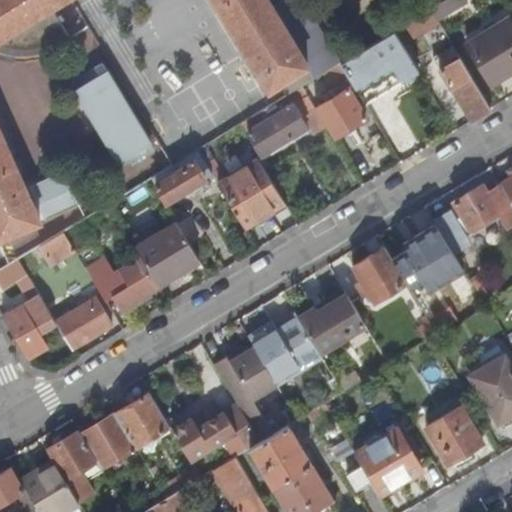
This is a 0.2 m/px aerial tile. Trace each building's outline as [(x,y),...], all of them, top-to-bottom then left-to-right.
[(213,0),(269,90),(280,83),(288,95),(289,94),(302,86),(316,78),(324,73),(341,62),(342,62),(325,35),(299,51),(267,0),(0,0),(0,237),(40,220),(0,130),(0,46),(3,48),(13,50),(20,51),(31,51),(37,50),(49,47),(60,42),(70,36),(52,7),(63,0),(213,0)] [(467,0),(443,0),(431,8),(439,20),(469,2),(467,0)] [(431,8),(394,30),(402,43),(439,20),(431,8)] [(511,21),(509,17),(468,44),(493,84),(511,71),(511,21)] [(394,30),(342,62),(341,62),(354,84),(357,88),(391,66),(401,81),(404,79),(401,73),(415,65),(402,43),(394,30)] [(60,68),(103,138),(135,118),(92,48),(60,68)] [(450,55),(453,60),(442,68),(472,119),(492,108),(457,51),(450,55)] [(316,108),(326,124),(334,138),(367,117),(349,88),(354,84),(341,62),(324,73),(338,94),(336,96),(332,90),(323,95),(326,101),(316,108)] [(415,65),(401,73),(404,79),(419,71),(415,65)] [(357,88),(366,103),(401,81),(391,66),(357,88)] [(302,86),(308,95),(321,86),(316,78),(302,86)] [(289,94),(312,132),(326,124),(316,108),(308,95),(302,86),(289,94)] [(287,95),(243,122),(261,153),(305,126),(287,95)] [(174,164),(152,177),(167,201),(206,177),(203,171),(208,168),(197,150),(174,164)] [(260,159),(218,184),(244,227),(285,202),(260,159)] [(33,182),(49,216),(83,200),(67,167),(33,182)] [(511,177),(502,183),(511,199),(511,177)] [(460,216),(469,232),(501,213),(509,225),(511,223),(511,199),(502,183),(502,182),(489,190),(484,183),(457,200),(465,213),(460,216)] [(110,202),(89,215),(96,226),(117,214),(110,202)] [(456,209),(441,216),(455,248),(470,242),(456,209)] [(117,214),(96,226),(99,231),(120,219),(117,214)] [(177,221),(137,246),(143,256),(160,284),(200,260),(177,221)] [(64,230),(77,251),(79,254),(92,245),(77,222),(64,230)] [(42,244),(55,264),(77,251),(64,230),(42,244)] [(387,245),(408,281),(429,268),(408,231),(387,245)] [(355,264),(366,283),(362,286),(366,293),(370,290),(376,300),(408,281),(387,245),(355,264)] [(126,278),(130,284),(114,294),(125,311),(140,302),(143,307),(165,293),(160,284),(143,256),(121,269),(126,278)] [(0,269),(0,287),(10,301),(20,295),(12,283),(19,279),(31,298),(42,316),(49,311),(27,274),(17,258),(9,264),(0,269)] [(27,274),(49,311),(61,304),(39,268),(27,274)] [(126,278),(110,287),(114,294),(130,284),(126,278)] [(346,288),(319,304),(320,306),(322,309),(349,293),(346,288)] [(511,291),(501,298),(507,307),(511,304),(511,291)] [(318,344),(322,350),(346,336),(353,346),(374,334),(349,293),(322,309),(320,306),(302,316),(318,344)] [(97,297),(56,322),(73,349),(114,324),(97,297)] [(22,303),(35,325),(44,320),(42,316),(31,298),(22,303)] [(490,305),(496,314),(507,307),(501,298),(490,305)] [(3,315),(28,356),(47,345),(35,325),(22,303),(3,315)] [(274,320),(250,334),(257,345),(279,383),(309,364),(302,354),(318,344),(302,316),(300,315),(279,328),(274,320)] [(318,344),(302,354),(309,364),(325,355),(322,350),(318,344)] [(216,363),(241,405),(262,440),(276,432),(256,398),(280,383),(279,383),(257,345),(244,353),(233,360),(230,355),(216,363)] [(241,348),(230,355),(233,360),(244,353),(241,348)] [(472,375),(499,421),(511,413),(511,366),(505,355),(472,375)] [(357,371),(340,381),(346,390),(363,380),(357,371)] [(116,411),(137,446),(171,425),(151,390),(116,411)] [(312,411),(322,428),(338,419),(327,402),(312,411)] [(174,429),(191,459),(238,432),(248,448),(251,446),(262,440),(241,405),(200,429),(194,417),(174,429)] [(463,405),(428,426),(449,462),(484,441),(463,405)] [(82,432),(98,459),(103,466),(137,446),(116,411),(82,432)] [(251,446),(290,511),(312,511),(334,499),(289,424),(276,432),(262,440),(251,446)] [(399,428),(358,453),(364,464),(373,479),(381,491),(422,467),(399,428)] [(54,458),(57,463),(80,501),(96,492),(82,469),(98,459),(82,432),(81,429),(48,449),(54,458)] [(333,447),(348,473),(364,464),(358,453),(349,438),(333,447)] [(213,469),(239,511),(271,511),(237,455),(213,469)] [(33,471),(36,476),(57,463),(54,458),(33,471)] [(29,487),(40,506),(43,511),(61,511),(80,501),(57,463),(36,476),(33,471),(23,477),(29,487)] [(364,464),(348,473),(357,488),(373,479),(364,464)] [(0,475),(0,505),(21,492),(32,511),(40,506),(29,487),(26,489),(13,467),(0,475)] [(199,478),(184,487),(189,496),(204,486),(199,478)] [(167,497),(141,511),(180,511),(194,504),(189,496),(184,487),(167,497)] [(80,501),(61,511),(72,511),(83,506),(80,501)]
